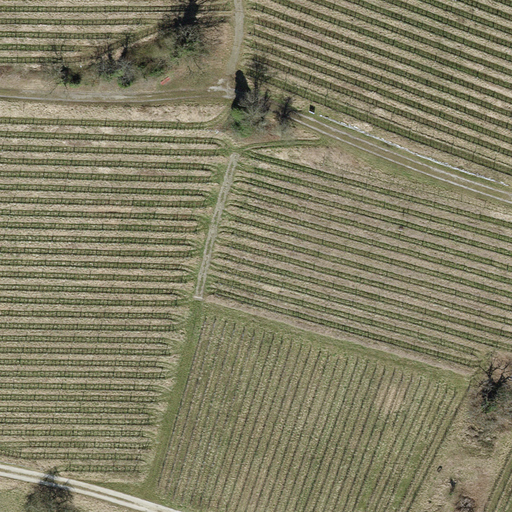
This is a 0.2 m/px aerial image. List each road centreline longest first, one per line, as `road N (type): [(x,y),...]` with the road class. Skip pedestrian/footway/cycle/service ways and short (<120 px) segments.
road 1 (track): [(0,92),(135,101),(225,93),(511,194)]
road 2 (track): [(0,469),(161,511)]
